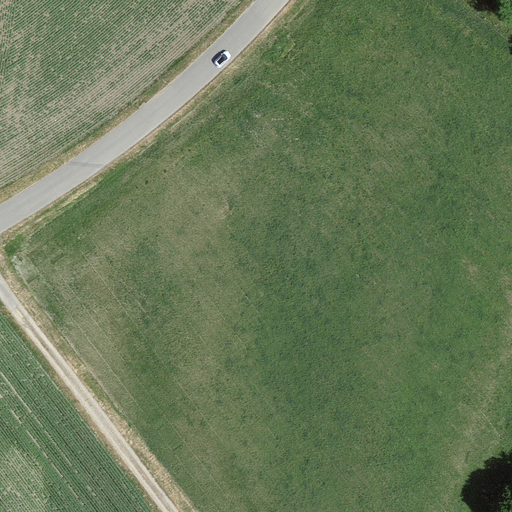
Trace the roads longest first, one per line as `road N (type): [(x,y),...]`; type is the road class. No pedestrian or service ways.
road 1 (unclassified): [(0,241),(128,158),(294,0)]
road 2 (track): [(0,292),(174,511)]
